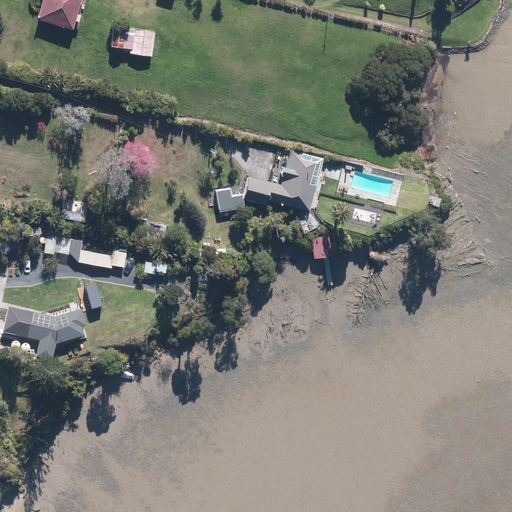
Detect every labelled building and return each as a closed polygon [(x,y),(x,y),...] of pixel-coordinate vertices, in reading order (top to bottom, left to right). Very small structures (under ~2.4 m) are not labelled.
[(78,0),(40,0),(32,21),(69,32),(78,0)] [(133,28),(125,26),(121,50),(126,51),(127,55),(133,56),(133,58),(151,59),(154,32),(134,30),(133,28)] [(278,183),(245,175),(241,202),(264,206),(265,202),(309,210),(317,160),(284,155),(282,167),(277,166),(276,175),(279,176),(278,183)] [(231,188),(212,189),(216,214),(242,210),(241,202),(240,195),(232,196),(231,188)] [(325,236),(307,239),(310,260),(325,258),(328,258),(325,236)] [(21,311),(16,309),(11,339),(35,343),(33,362),(50,364),(52,347),(87,339),(79,313),(84,312),(81,301),(66,304),(67,311),(49,317),(21,311)]
